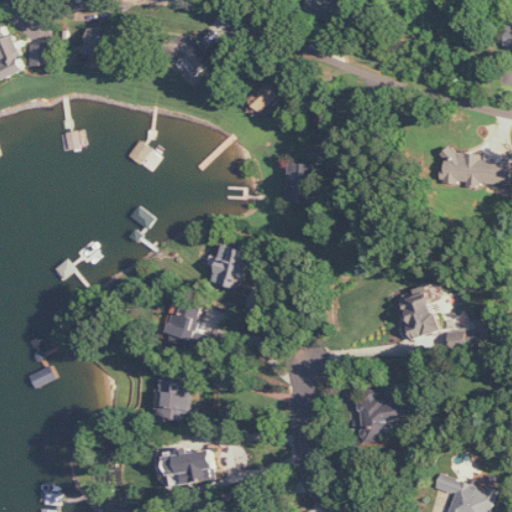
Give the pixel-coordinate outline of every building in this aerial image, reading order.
[(312,0),(309,17),(348,24),(352,0),(312,0)] [(31,70),(25,57),(29,56),(13,23),(0,29),(0,52),(13,79),(31,70)] [(91,55),(120,56),(121,29),(92,28),(91,55)] [(195,29),(176,43),(198,76),(218,62),(195,29)] [(55,43),(36,44),(37,66),(56,66),(55,43)] [(266,114),(285,96),(271,81),(252,99),(266,114)] [(511,188),(511,162),(485,160),(485,154),(450,150),(447,182),(511,188)] [(316,164),(294,163),(293,203),(315,204),(316,164)] [(257,253),(229,244),(224,258),(216,255),(213,265),(221,268),(217,282),(245,290),(257,253)] [(418,340),(446,333),(436,293),(413,298),(415,305),(410,307),(418,340)] [(195,348),(207,311),(187,304),(184,313),(180,311),(171,340),(195,348)] [(473,348),(470,330),(452,334),(455,351),(473,348)] [(179,420),(179,409),(192,409),(193,395),(201,395),(201,381),(165,380),(164,420),(179,420)] [(396,440),(395,420),(410,420),(409,401),(382,403),(382,392),(365,393),(367,441),(396,440)] [(219,450),(185,452),(185,456),(174,456),(176,484),(221,481),(219,450)] [(495,511),(502,489),(497,488),(500,476),(491,474),(488,483),(480,481),(479,484),(444,475),(441,488),(460,493),(455,511),(495,511)]
